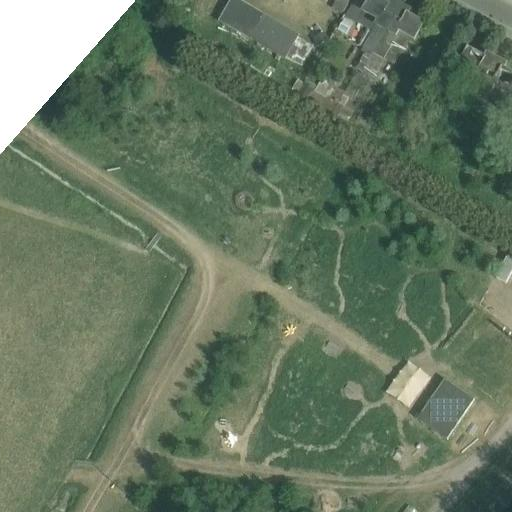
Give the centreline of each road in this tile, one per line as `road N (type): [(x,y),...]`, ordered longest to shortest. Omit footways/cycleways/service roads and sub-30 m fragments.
road 1 (track): [(493,436),(0,112)]
road 2 (track): [(125,463),(401,484),(475,461)]
road 3 (track): [(227,259),(98,511)]
